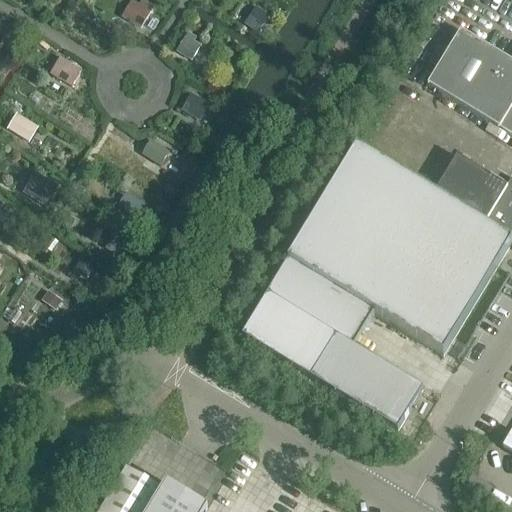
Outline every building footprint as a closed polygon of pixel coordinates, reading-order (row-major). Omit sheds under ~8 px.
[(262,0),(255,0),(247,18),(263,26),(273,5),(262,0)] [(157,17),(133,2),(124,16),(147,31),(157,17)] [(449,100),(499,130),(503,132),(502,132),(511,138),(511,62),(511,63),(504,58),(503,59),(500,56),(460,32),(448,54),(439,48),(429,65),(438,70),(428,87),(436,92),(436,91),(440,94),(439,94),(449,100)] [(56,69),(72,76),(79,60),(63,53),(56,69)] [(392,100),(389,110),(414,118),(417,108),(392,100)] [(9,122),(33,136),(43,118),(19,105),(9,122)] [(168,160),(177,145),(164,137),(155,152),(168,160)] [(511,244),(357,150),(242,340),(398,434),(423,392),(354,350),(374,316),(444,358),(505,257),(511,245),(511,244)] [(507,189),(457,159),(436,193),(511,238),(511,180),(507,189)] [(159,202),(135,187),(125,204),(148,219),(159,202)] [(112,241),(129,240),(129,228),(112,229),(112,241)] [(50,283),(44,294),(61,303),(67,291),(50,283)] [(511,433),(503,449),(511,454),(511,433)] [(127,471),(102,511),(206,511),(208,510),(166,485),(162,492),(127,471)] [(288,486),(309,494),(313,484),(292,476),(288,486)]
